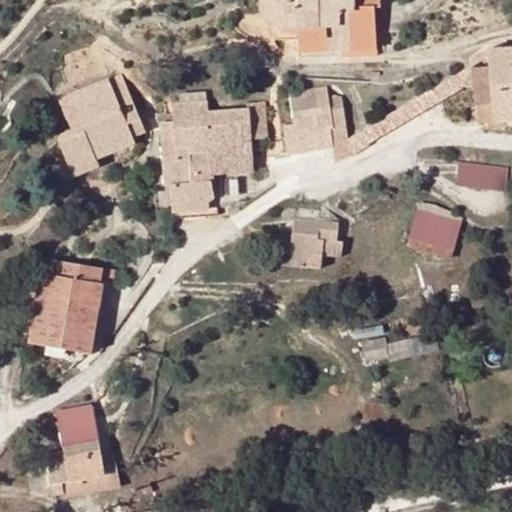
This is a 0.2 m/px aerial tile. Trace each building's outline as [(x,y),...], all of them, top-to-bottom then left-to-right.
[(379,9),(379,0),(258,0),(258,2),(257,7),(258,11),(259,16),(261,20),(264,23),(267,27),(271,29),(275,31),(279,32),(293,32),(294,61),(374,58),(373,10),(379,9)] [(511,47),(489,48),(490,67),(497,72),(500,103),(477,105),(479,123),(511,119),(511,47)] [(473,68),(477,105),(500,103),(497,72),(490,67),(473,68)] [(145,131),(123,74),(61,99),(72,131),(63,134),(59,141),(73,176),(98,166),(95,158),(134,143),(132,137),(145,131)] [(285,126),(288,144),(297,142),(301,145),(305,146),(308,147),(312,146),(315,145),(318,143),(321,141),(323,137),(347,134),(343,106),(343,104),(343,102),(341,99),(339,97),(337,96),(334,95),(331,96),(328,97),(327,87),(290,93),(296,124),(285,126)] [(169,124),(189,212),(208,210),(208,205),(214,199),(210,177),(212,176),(212,168),(211,146),(212,148),(215,151),(218,153),(222,156),(226,156),(231,156),(235,156),(239,155),(243,152),(246,149),(248,146),(250,142),(251,138),(269,137),(267,102),(249,104),(250,110),(209,113),(209,103),(173,105),(175,124),(169,124)] [(173,185),(175,212),(189,212),(169,124),(162,124),(166,186),(173,185)] [(211,146),(212,168),(253,165),(251,138),(250,142),(248,146),(246,149),(243,152),(239,155),(235,156),(231,156),(226,156),(222,156),(218,153),(215,151),(212,148),(211,146)] [(504,189),(507,168),(460,163),(458,184),(504,189)] [(417,205),(407,250),(453,260),(464,216),(417,205)] [(64,213),(53,206),(46,216),(58,224),(64,213)] [(281,217),(283,225),(294,223),(293,240),(323,241),(324,246),(309,245),(309,254),(298,254),(298,268),(322,269),(323,257),(343,257),(343,242),(338,242),(339,224),(320,223),(321,212),(300,210),(300,214),(296,213),(294,211),(286,212),(281,217)] [(45,273),(30,343),(92,355),(104,287),(113,288),(117,271),(57,260),(55,274),(45,273)] [(256,359),(237,325),(212,339),(233,373),(256,359)] [(105,474),(94,406),(60,412),(70,480),(105,474)]
